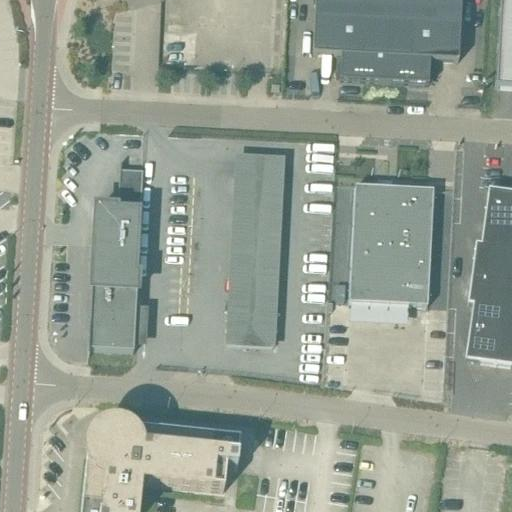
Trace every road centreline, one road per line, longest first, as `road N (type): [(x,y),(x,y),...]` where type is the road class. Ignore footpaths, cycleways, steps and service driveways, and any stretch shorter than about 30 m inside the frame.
road 1 (residential): [(511,439),(227,401),(20,389)]
road 2 (residential): [(42,113),(511,135)]
road 3 (tertiary): [(20,389),(42,113)]
road 4 (tertiary): [(11,511),(20,389)]
